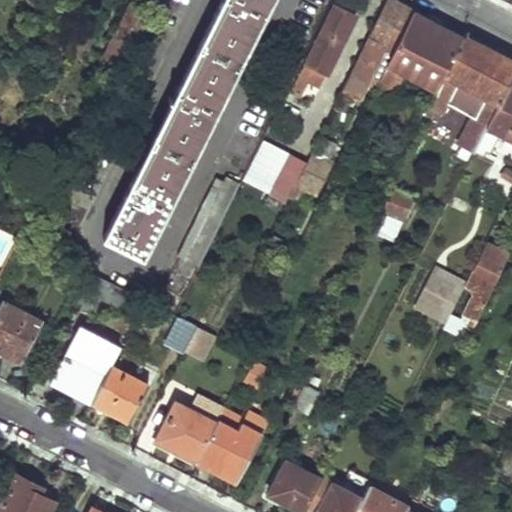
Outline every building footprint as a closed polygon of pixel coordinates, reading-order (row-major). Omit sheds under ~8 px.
[(143,260),(270,0),(221,0),(104,241),(143,260)] [(392,0),(383,0),(347,73),(367,83),(379,59),(386,46),(393,49),(413,10),(392,0)] [(106,46),(125,55),(128,56),(148,13),(127,3),(106,46)] [(354,14),(332,4),(294,81),(301,85),(304,80),(318,87),(354,14)] [(439,81),(463,35),(413,10),(393,49),(389,56),(439,81)] [(477,146),(509,82),(511,76),(511,60),(463,35),(439,81),(429,103),(425,111),(430,114),(434,105),(442,109),(455,81),(485,96),(476,115),(473,113),(466,125),(469,127),(460,143),(475,151),(477,146)] [(118,68),(125,55),(106,46),(104,45),(98,58),(118,68)] [(399,67),(388,61),(374,88),(385,94),(399,67)] [(511,83),(509,82),(477,146),(489,152),(499,131),(511,137),(511,83)] [(425,111),(429,103),(422,100),(418,108),(425,111)] [(269,136),(287,145),(296,127),(278,118),(269,136)] [(278,180),(293,187),(305,163),(290,156),(278,180)] [(349,160),(342,156),(328,184),(337,189),(347,169),(345,168),(349,160)] [(198,269),(240,185),(227,179),(223,185),(216,182),(178,259),(198,269)] [(393,193),(388,202),(406,211),(411,202),(393,193)] [(54,225),(41,251),(60,260),(73,234),(54,225)] [(509,252),(486,240),(464,283),(470,286),(470,297),(462,312),(468,315),(459,332),(468,336),(509,252)] [(452,278),(438,271),(429,289),(442,296),(452,278)] [(75,304),(92,313),(100,296),(137,315),(143,302),(89,275),(75,304)] [(1,301),(0,302),(0,351),(21,362),(42,322),(1,301)] [(186,355),(199,329),(179,319),(165,346),(185,356),(186,355)] [(91,404),(110,366),(120,346),(82,326),(52,383),(91,404)] [(199,329),(186,355),(201,363),(214,337),(199,329)] [(246,374),(259,381),(268,365),(255,358),(246,374)] [(110,366),(91,404),(108,413),(110,410),(131,421),(150,387),(110,366)] [(305,383),(294,405),(310,412),(321,390),(305,383)] [(157,441),(197,462),(217,423),(225,409),(201,396),(193,410),(178,402),(157,441)] [(217,423),(197,462),(238,482),(262,437),(235,422),(239,415),(225,407),(225,409),(217,423)] [(306,511),(309,508),(323,480),(288,461),(271,494),(304,511),(306,511)] [(354,511),(363,496),(325,477),(323,480),(309,508),(315,511),(354,511)] [(1,511),(51,511),(62,491),(56,488),(51,497),(42,493),(43,491),(19,478),(1,511)] [(407,511),(410,506),(370,486),(363,496),(354,511),(407,511)]
